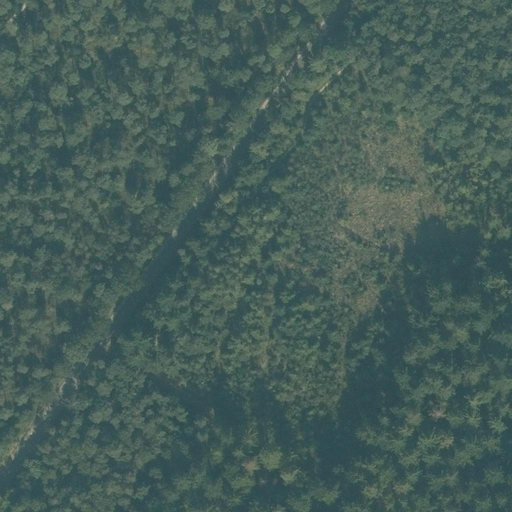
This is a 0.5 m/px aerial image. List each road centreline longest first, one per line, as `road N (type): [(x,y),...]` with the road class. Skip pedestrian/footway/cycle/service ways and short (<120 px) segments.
road 1 (secondary): [(0,487),(350,0)]
road 2 (track): [(102,350),(387,511)]
road 3 (track): [(0,270),(130,282),(143,291)]
